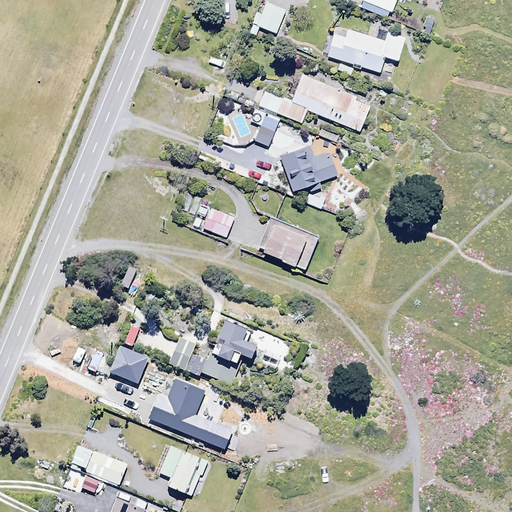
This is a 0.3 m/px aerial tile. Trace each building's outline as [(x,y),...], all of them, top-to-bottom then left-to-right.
[(398,0),(363,0),(393,12),(398,0)] [(287,11),(267,3),(257,25),(277,34),(287,11)] [(386,42),(350,30),(347,38),(337,35),(330,57),(382,73),(387,57),(400,61),(407,38),(389,33),(386,42)] [(373,106),(304,76),(293,102),(267,91),(261,106),(303,124),(309,110),(362,132),(373,106)] [(255,142),(244,114),(232,119),(243,147),(255,142)] [(280,122),(267,118),(258,142),(270,146),(280,122)] [(322,127),(319,137),(337,143),(340,133),(322,127)] [(308,188),(311,195),(324,190),(321,183),(340,175),(332,155),(314,162),(309,149),(283,159),(296,192),(308,188)] [(222,160),(203,152),(201,159),(219,167),(222,160)] [(236,217),(202,205),(199,214),(209,217),(205,229),(229,238),(236,217)] [(246,210),(241,217),(264,233),(269,226),(246,210)] [(202,229),(205,220),(194,215),(190,224),(202,229)] [(319,240),(273,223),(262,251),(309,268),(319,240)] [(137,273),(130,270),(123,287),(131,290),(137,273)] [(251,332),(229,324),(216,356),(241,366),(244,356),(255,361),(260,348),(247,343),(251,332)] [(140,331),(133,328),(127,344),(134,347),(140,331)] [(200,373),(207,357),(196,353),(198,346),(183,340),(173,366),(199,376),(200,373)] [(219,380),(226,364),(207,357),(200,373),(219,380)] [(226,364),(219,380),(233,385),(239,369),(226,364)] [(191,391),(168,381),(152,420),(213,445),(220,426),(198,417),(207,394),(192,388),(191,391)] [(242,410),(225,403),(217,422),(235,429),(242,410)] [(80,467),(89,471),(88,474),(120,487),(129,466),(97,453),(81,446),(70,474),(76,476),(80,467)] [(208,463),(172,447),(160,473),(172,478),(169,486),(193,497),(208,463)] [(101,482),(87,477),(83,488),(96,494),(101,482)] [(145,511),(119,500),(113,511),(145,511)]
